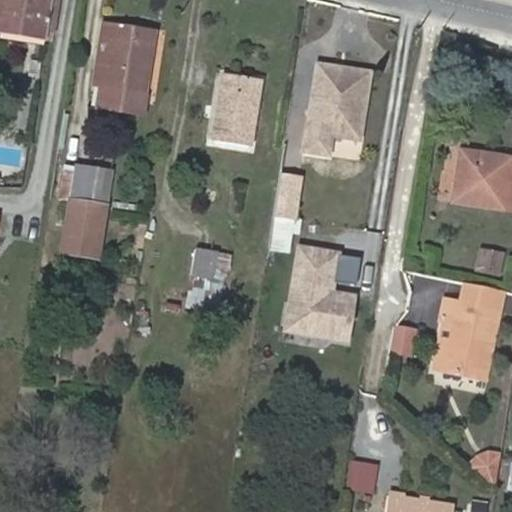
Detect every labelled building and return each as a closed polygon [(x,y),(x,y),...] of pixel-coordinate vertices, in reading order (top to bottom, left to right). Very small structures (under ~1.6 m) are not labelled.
[(4,23),(48,30),(52,0),(0,0),(0,32),(1,33),(4,23)] [(1,33),(47,40),(48,30),(4,23),(1,33)] [(141,114),(154,31),(103,23),(99,44),(100,44),(106,46),(100,87),(97,106),(141,114)] [(93,86),(100,87),(106,46),(100,44),(93,86)] [(306,133),(331,137),(358,141),(366,85),(334,81),(336,69),(315,66),(306,133)] [(208,136),(215,137),(224,78),(217,77),(208,136)] [(259,83),(224,78),(215,137),(249,143),(259,83)] [(331,137),(306,133),(302,152),(328,156),(331,137)] [(511,184),(507,184),(510,160),(460,154),(454,201),(511,209),(511,184)] [(71,199),(76,168),(63,165),(59,197),(71,199)] [(76,168),(71,199),(106,205),(111,174),(76,168)] [(297,180),(277,177),(272,217),(291,220),(297,180)] [(106,205),(71,199),(63,253),(98,258),(106,205)] [(291,220),(272,217),(268,240),(288,243),(291,220)] [(331,295),(338,250),(298,244),(285,326),(346,336),(352,298),(331,295)] [(503,254),(483,250),(479,270),(499,274),(503,254)] [(189,305),(216,310),(224,257),(197,253),(189,305)] [(501,289),(464,283),(459,305),(496,313),(501,289)] [(451,322),(447,348),(443,370),(483,379),(496,313),(459,305),(444,301),(440,320),(451,322)] [(411,358),(418,329),(395,324),(389,353),(411,358)] [(443,370),(447,348),(437,347),(434,369),(443,370)] [(477,456),(464,468),(496,498),(503,454),(489,452),(477,456)] [(375,465),(351,462),(347,490),(371,494),(375,465)] [(490,511),(493,496),(477,493),(474,511),(490,511)] [(451,511),(453,506),(390,494),(386,511),(451,511)]
